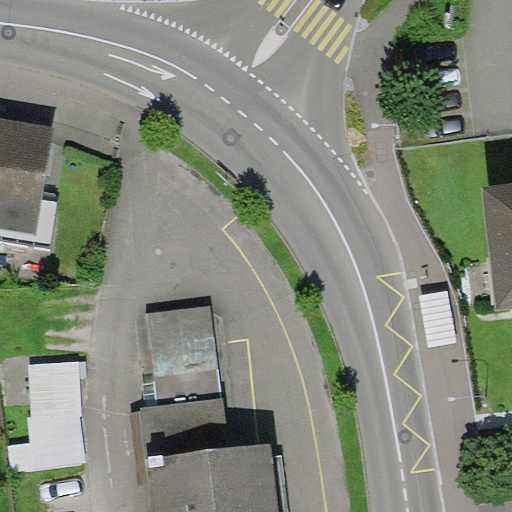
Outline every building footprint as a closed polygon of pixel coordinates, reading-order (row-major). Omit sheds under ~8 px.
[(0,240),(54,249),(62,197),(52,195),(61,142),(0,131),(0,240)] [(426,148),(392,156),(403,201),(437,192),(426,148)] [(511,317),(511,193),(484,197),(499,319),(511,317)] [(150,317),(162,408),(223,400),(211,311),(150,317)] [(84,462),(77,367),(32,371),(36,419),(31,420),(33,447),(12,448),(13,468),(84,462)] [(279,511),(271,450),(230,455),(223,400),(162,408),(132,411),(140,483),(149,482),(152,511),(279,511)]
